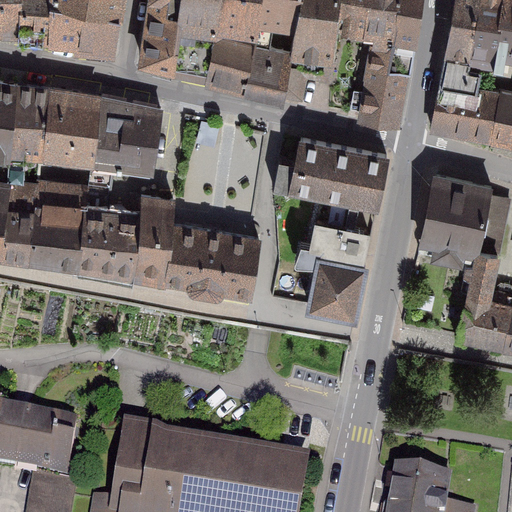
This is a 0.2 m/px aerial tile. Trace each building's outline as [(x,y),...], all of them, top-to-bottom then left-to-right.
[(0,0),(0,31),(21,34),(22,0),(0,0)] [(22,0),(21,34),(50,39),(52,0),(22,0)] [(52,0),(53,1),(122,14),(123,0),(52,0)] [(182,0),(150,0),(142,60),(175,68),(184,17),(180,17),(182,0)] [(223,0),(182,0),(180,17),(184,17),(220,23),(223,0)] [(264,0),(223,0),(220,23),(234,25),(256,29),(260,30),(261,19),(264,0)] [(303,0),(264,0),(261,19),(289,23),(298,25),(303,0)] [(303,0),(298,25),(289,23),(283,48),(293,50),(285,93),(300,97),(306,73),(332,79),(337,57),(337,41),(340,23),(343,0),(303,0)] [(366,32),(370,0),(343,0),(340,23),(360,27),(360,30),(366,32)] [(401,0),(370,0),(366,32),(377,32),(376,42),(394,46),(401,0)] [(423,0),(401,0),(394,46),(390,68),(408,71),(412,72),(423,0)] [(480,0),(455,0),(441,81),(466,85),(473,53),(470,52),(480,0)] [(511,0),(480,0),(470,52),(473,53),(466,85),(476,88),(481,60),(503,64),(505,49),(511,49),(511,0)] [(122,14),(53,1),(50,39),(77,43),(77,47),(100,48),(100,44),(117,47),(122,14)] [(234,25),(220,23),(209,75),(247,85),(254,42),(231,36),(234,25)] [(256,29),(254,42),(247,85),(247,89),(284,98),(285,93),(293,50),(283,48),(269,45),(270,35),(259,34),(260,30),(256,29)] [(394,46),(376,42),(362,114),(400,120),(408,71),(390,68),(394,46)] [(17,83),(0,79),(0,160),(11,161),(11,151),(17,83)] [(466,85),(441,81),(433,126),(493,137),(502,92),(476,88),(466,85)] [(44,154),(52,87),(17,83),(11,151),(44,154)] [(101,95),(52,87),(44,154),(93,159),(101,95)] [(511,94),(502,93),(493,137),(511,140),(511,94)] [(163,108),(101,95),(93,159),(90,186),(86,207),(107,210),(114,166),(153,170),(163,108)] [(388,155),(302,138),(298,161),(281,158),(275,186),(292,190),(292,187),(335,196),(350,199),(378,204),(388,155)] [(493,186),(438,174),(422,241),(437,244),(435,257),(461,262),(464,249),(469,251),(469,257),(477,259),(480,249),(499,253),(510,198),(492,193),(493,186)] [(0,252),(2,253),(10,181),(0,180),(0,252)] [(39,185),(10,181),(2,253),(31,257),(39,185)] [(90,186),(40,181),(39,185),(31,257),(79,264),(86,207),(90,186)] [(175,197),(142,194),(140,214),(133,273),(165,280),(172,223),(175,197)] [(330,221),(318,219),(313,243),(325,245),(323,253),(362,261),(369,228),(345,224),(350,199),(335,196),(330,221)] [(107,210),(86,207),(79,264),(133,273),(140,214),(107,210)] [(261,238),(172,223),(165,280),(191,284),(190,290),(190,292),(191,294),(217,299),(219,299),(221,297),(222,289),(252,295),(261,238)] [(480,249),(477,259),(476,264),(468,264),(462,290),(470,294),(490,299),(499,253),(480,249)] [(323,253),(320,253),(309,304),(357,313),(367,262),(362,261),(323,253)] [(506,344),(511,314),(511,294),(500,291),(498,301),(490,299),(470,294),(462,335),(506,344)] [(6,411),(7,404),(0,402),(0,466),(38,473),(32,511),(73,511),(80,472),(70,471),(77,423),(6,411)] [(301,511),(312,462),(114,423),(100,497),(96,496),(92,511),(301,511)] [(445,482),(394,475),(389,511),(481,511),(483,501),(444,496),(445,482)]
